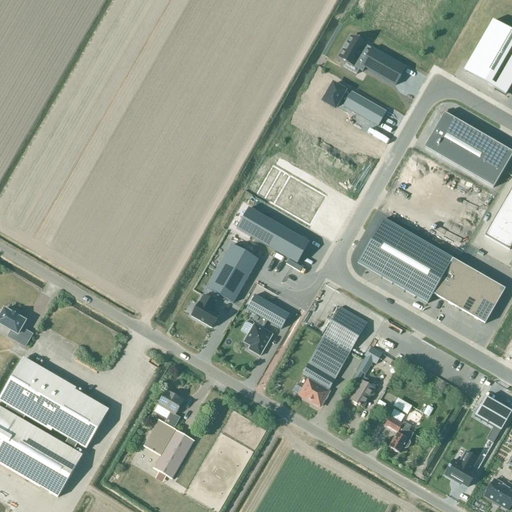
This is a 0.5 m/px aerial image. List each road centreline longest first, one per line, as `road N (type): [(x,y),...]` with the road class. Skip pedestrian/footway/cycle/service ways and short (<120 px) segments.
road 1 (unclassified): [(0,248),(452,511)]
road 2 (residential): [(511,376),(336,268),(433,93),(451,91),(511,126)]
